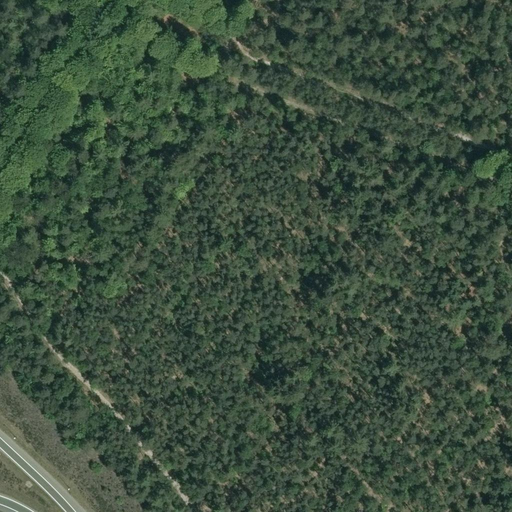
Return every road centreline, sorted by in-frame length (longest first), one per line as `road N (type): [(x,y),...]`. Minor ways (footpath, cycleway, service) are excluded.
road 1 (track): [(201,70),(511,189)]
road 2 (unknown): [(511,157),(216,45)]
road 3 (track): [(0,279),(187,511)]
road 4 (track): [(77,24),(201,70),(245,0)]
road 5 (track): [(93,0),(0,143)]
